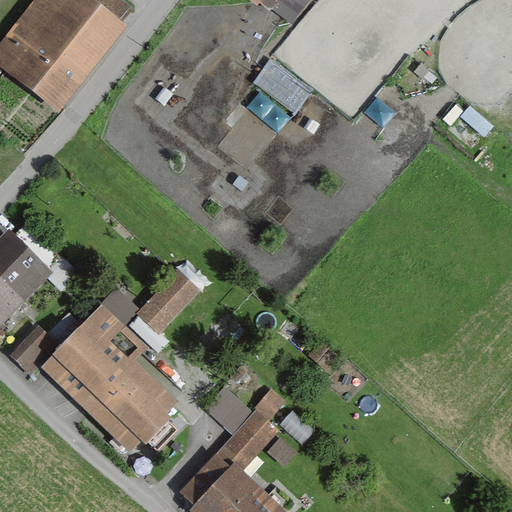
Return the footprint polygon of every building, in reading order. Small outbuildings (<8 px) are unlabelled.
[(118,35),(74,0),(37,0),(0,46),(0,74),(52,116),(118,35)] [(272,0),(249,0),(265,11),(272,0)] [(254,82),(298,111),(316,84),(272,55),(254,82)] [(0,333),(55,276),(10,234),(0,243),(0,333)] [(137,310),(158,331),(200,289),(179,268),(137,310)] [(39,367),(126,452),(176,402),(133,361),(146,348),(101,305),(39,367)] [(8,353),(25,370),(54,340),(37,324),(8,353)] [(235,455),(245,465),(279,431),(256,409),(217,449),(229,461),(235,455)] [(187,507),(192,511),(283,511),(232,461),(228,466),(213,451),(176,488),(191,503),(187,507)]
